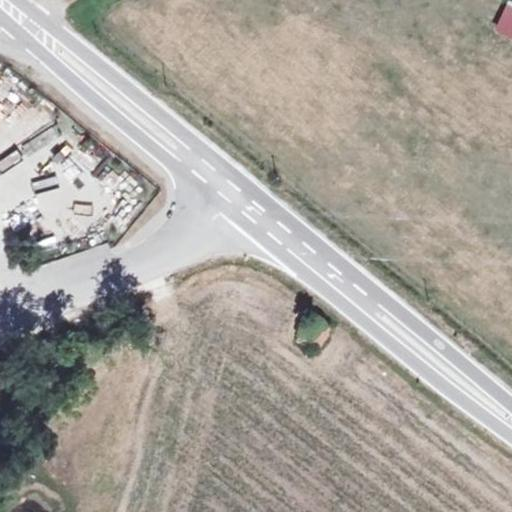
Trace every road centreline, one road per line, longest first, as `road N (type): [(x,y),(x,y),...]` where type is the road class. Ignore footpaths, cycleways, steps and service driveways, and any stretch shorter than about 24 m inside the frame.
road 1 (secondary): [(1,0),(264,213)]
road 2 (secondary): [(264,213),(511,406)]
road 3 (unclassified): [(264,213),(0,317)]
